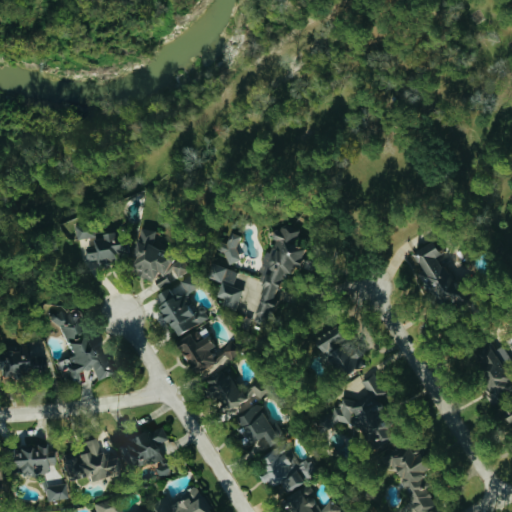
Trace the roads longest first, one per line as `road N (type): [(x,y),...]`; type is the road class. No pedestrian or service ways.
road 1 (residential): [(496,500),(363,279)]
road 2 (residential): [(243,511),(121,314)]
road 3 (residential): [(165,387),(121,401),(0,413)]
